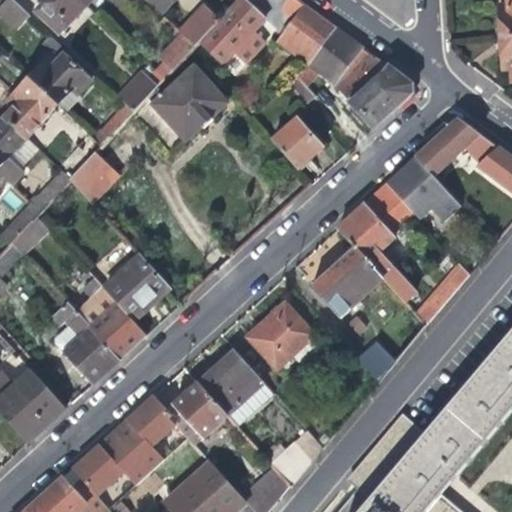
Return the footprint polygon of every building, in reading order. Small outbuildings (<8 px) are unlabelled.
[(18,6),(12,0),(9,0),(0,9),(0,11),(20,30),(31,18),(28,15),(25,12),(18,6)] [(28,0),(23,0),(18,6),(25,12),(28,15),(36,6),(28,0)] [(61,34),(87,6),(80,0),(44,0),(47,3),(38,12),(61,34)] [(160,0),(159,2),(166,10),(175,0),(160,0)] [(243,0),(237,0),(216,22),(199,41),(224,63),(233,54),(244,42),(264,20),(243,0)] [(278,42),(309,65),(335,28),(309,9),(296,0),(287,0),(282,8),(295,19),(278,42)] [(501,21),(502,39),(511,37),(511,0),(508,0),(508,4),(499,4),(501,21)] [(179,33),(181,36),(193,47),(199,41),(216,22),(202,9),(179,33)] [(337,85),(374,131),(413,95),(413,91),(413,87),(387,67),(335,28),(309,65),(320,72),(337,85)] [(159,60),(164,65),(171,72),(181,61),(191,51),(193,47),(181,36),(159,60)] [(504,72),(511,71),(511,37),(502,39),(504,65),(504,72)] [(47,64),(31,80),(60,107),(67,99),(73,93),(78,98),(92,82),(66,57),(69,54),(53,38),(44,47),(54,56),(47,64)] [(250,48),(244,42),(233,54),(239,59),(250,48)] [(153,106),(185,143),(208,122),(227,105),(195,69),(201,63),(191,51),(181,61),(191,72),(153,106)] [(164,65),(157,73),(164,79),(171,72),(164,65)] [(309,65),(299,79),(307,87),(320,72),(309,65)] [(157,73),(149,82),(156,88),(164,79),(157,73)] [(121,102),(126,107),(133,113),(156,88),(149,82),(144,77),(121,102)] [(0,114),(7,120),(28,140),(60,107),(31,80),(17,95),(5,84),(0,79),(0,114)] [(299,79),(290,86),(307,105),(316,97),(307,87),(299,79)] [(74,105),(67,99),(60,107),(67,113),(74,105)] [(119,115),(126,121),(133,113),(126,107),(119,115)] [(119,115),(103,132),(110,138),(126,121),(119,115)] [(296,119),(272,141),(299,172),(311,161),(324,150),(296,119)] [(9,160),(28,140),(7,120),(0,127),(0,177),(12,188),(25,174),(9,160)] [(485,164),(503,178),(511,166),(511,160),(458,121),(429,147),(415,160),(431,179),(462,151),(480,169),(485,164)] [(103,132),(95,140),(103,147),(110,138),(103,132)] [(87,149),(94,156),(103,147),(95,140),(87,149)] [(119,180),(94,156),(71,181),(70,182),(94,208),(119,180)] [(401,172),(384,187),(412,217),(418,224),(430,213),(441,225),(459,209),(431,179),(415,160),(401,172)] [(511,166),(503,178),(511,185),(511,166)] [(64,174),(41,198),(48,206),(57,196),(70,182),(71,181),(64,174)] [(373,197),(363,207),(390,237),(412,217),(384,187),(373,197)] [(48,206),(41,198),(33,208),(40,215),(48,206)] [(363,207),(336,231),(353,250),(381,282),(404,307),(414,296),(377,255),(394,241),(390,237),(363,207)] [(24,217),(31,224),(37,218),(40,215),(33,208),(24,217)] [(50,231),(37,218),(31,224),(13,244),(26,257),(50,231)] [(0,279),(2,283),(26,257),(13,244),(9,248),(1,258),(0,258),(0,279)] [(339,322),(381,282),(353,250),(327,274),(310,290),(339,322)] [(140,259),(103,291),(132,324),(153,306),(169,291),(140,259)] [(457,267),(430,299),(440,308),(466,278),(457,267)] [(105,316),(90,329),(120,363),(136,348),(146,339),(132,324),(103,291),(94,281),(83,291),(96,306),(105,316)] [(423,329),(440,308),(430,299),(414,319),(423,329)] [(63,352),(93,387),(104,377),(120,363),(90,329),(80,318),(76,313),(68,304),(52,318),(60,327),(66,323),(70,327),(79,338),(63,352)] [(96,306),(86,314),(80,318),(90,329),(105,316),(96,306)] [(266,323),(246,340),(275,373),(291,359),(302,370),(323,351),(312,340),(313,338),(283,307),(266,323)] [(81,309),(76,313),(80,318),(86,314),(81,309)] [(58,346),(63,352),(79,338),(70,327),(54,340),(58,346)] [(398,423),(347,484),(359,494),(343,511),(452,511),(436,498),(511,408),(511,333),(421,442),(398,423)] [(354,359),(376,384),(394,363),(372,341),(354,359)] [(227,418),(263,387),(232,353),(218,366),(197,385),(227,418)] [(0,401),(31,373),(20,360),(16,364),(0,378),(0,401)] [(45,431),(49,427),(67,411),(33,371),(31,373),(0,401),(0,413),(28,446),(45,431)] [(194,449),(227,418),(197,385),(184,396),(166,413),(171,419),(168,421),(174,428),(194,449)] [(273,397),(263,387),(227,418),(237,429),(273,397)] [(132,418),(112,436),(148,475),(163,462),(151,449),(174,428),(168,421),(171,419),(154,399),(132,418)] [(308,435),(291,451),(306,467),(321,449),(308,435)] [(87,460),(70,475),(94,501),(122,476),(134,488),(148,475),(112,436),(87,460)] [(261,455),(276,471),(290,487),(306,467),(291,451),(286,455),(277,445),(273,448),(271,446),(261,455)] [(233,511),(244,503),(242,501),(208,464),(163,507),(167,511),(233,511)] [(276,471),(242,501),(244,503),(251,511),(268,511),(290,487),(276,471)] [(44,497),(27,511),(96,511),(65,478),(44,497)]
